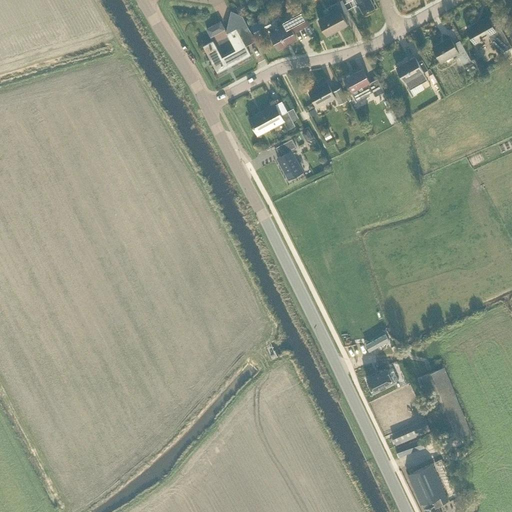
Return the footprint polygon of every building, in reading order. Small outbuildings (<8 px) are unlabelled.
[(342,0),(341,0),(327,7),(331,13),(319,20),(327,35),(347,24),(342,14),(348,10),(342,0)] [(354,0),(357,5),(359,4),(363,12),(374,6),(370,0),(354,0)] [(271,34),(279,50),(297,40),(293,31),(307,24),(298,7),(281,16),(286,25),(283,27),(283,28),(271,34)] [(466,28),(475,43),(483,39),(482,37),(489,33),(495,43),(494,44),(499,54),(511,47),(499,24),(494,27),(488,16),(466,28)] [(252,27),(255,33),(260,30),(257,24),(252,27)] [(204,46),(218,72),(250,54),(236,28),(227,33),(236,50),(222,58),(213,41),(204,46)] [(471,60),(460,40),(454,44),(450,37),(433,47),(441,61),(452,55),(454,59),(459,56),(463,64),(471,60)] [(477,54),(470,57),(473,62),(480,59),(477,54)] [(414,56),(397,66),(410,89),(427,80),(423,72),(427,69),(422,60),(418,62),(414,56)] [(363,69),(344,79),(351,93),(354,99),(365,93),(372,89),(375,96),(384,92),(378,79),(372,81),(370,83),(363,69)] [(428,76),(433,84),(437,81),(432,73),(428,76)] [(327,82),(309,92),(317,106),(335,97),(327,82)] [(333,91),(340,104),(347,100),(340,87),(333,91)] [(288,129),(295,125),(287,111),(281,115),(275,104),(249,118),(258,134),(283,121),(288,129)] [(312,138),(307,130),(302,133),(306,141),(312,138)] [(297,147),(294,142),(292,138),(279,145),(284,154),(277,158),(289,179),(303,171),(292,150),(297,147)] [(380,337),(366,344),(369,351),(389,341),(387,337),(385,334),(380,337)] [(418,377),(444,442),(470,432),(444,367),(418,377)] [(387,370),(393,382),(398,380),(392,368),(387,370)] [(390,378),(369,388),(377,403),(397,393),(390,378)] [(393,438),(396,445),(429,431),(426,424),(393,438)] [(399,456),(425,447),(422,438),(395,448),(399,456)] [(426,511),(440,511),(438,505),(448,500),(458,496),(441,458),(407,474),(421,504),(423,504),(426,511)]
